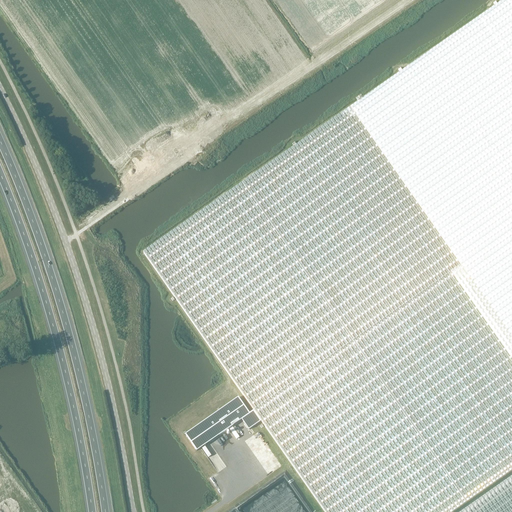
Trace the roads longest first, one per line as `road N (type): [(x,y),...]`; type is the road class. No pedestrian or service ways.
road 1 (tertiary): [(132,511),(101,357),(71,258),(0,90)]
road 2 (motorway): [(105,511),(69,334),(0,140)]
road 3 (motorway): [(0,172),(61,354),(92,511)]
